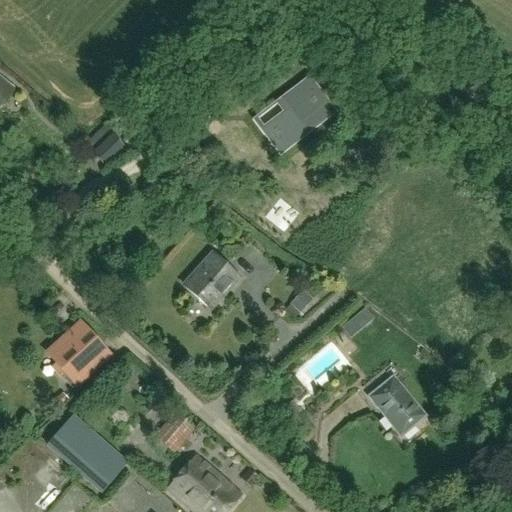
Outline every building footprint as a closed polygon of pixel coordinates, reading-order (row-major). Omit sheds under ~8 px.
[(0,104),(12,89),(0,79),(0,104)] [(262,131),(279,153),(304,133),(295,121),(320,102),(306,83),(280,103),(287,112),(262,131)] [(112,135),(91,155),(103,168),(124,148),(112,135)] [(211,256),(182,288),(209,311),(237,280),(211,256)] [(303,291),(290,306),(300,315),(313,300),(303,291)] [(364,328),(373,321),(363,310),(355,317),(364,328)] [(78,329),(51,353),(69,374),(62,380),(70,389),(93,368),(85,360),(97,350),(78,329)] [(305,383),(320,402),(330,395),(315,376),(305,383)] [(399,436),(421,418),(391,382),(369,400),(399,436)] [(283,409),(292,420),(301,412),(292,402),(283,409)] [(173,455),(194,431),(175,415),(155,439),(173,455)] [(70,418),(45,447),(101,495),(126,466),(70,418)] [(191,511),(227,511),(240,498),(194,459),(167,490),(191,511)] [(249,488),(257,478),(249,471),(240,481),(249,488)]
